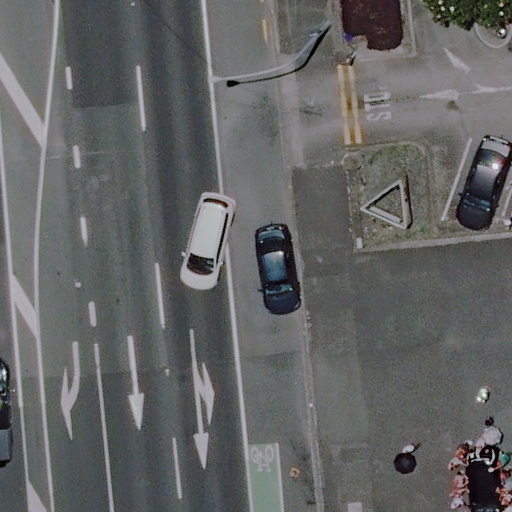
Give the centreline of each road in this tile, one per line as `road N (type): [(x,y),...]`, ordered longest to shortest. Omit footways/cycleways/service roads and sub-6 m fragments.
road 1 (trunk): [(40,511),(21,248),(23,0)]
road 2 (unknown): [(31,411),(511,395)]
